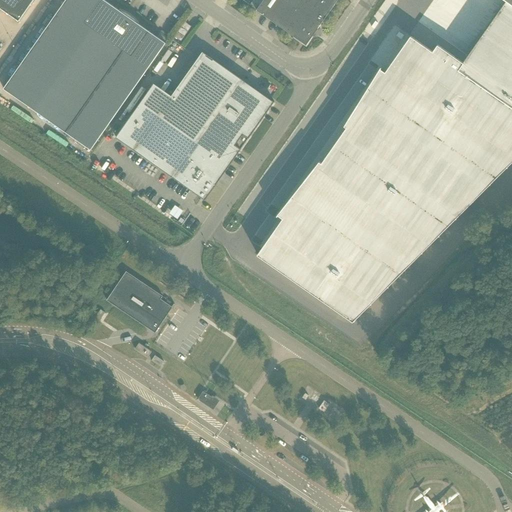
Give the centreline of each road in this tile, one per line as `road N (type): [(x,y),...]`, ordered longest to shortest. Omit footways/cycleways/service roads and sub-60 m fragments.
road 1 (unclassified): [(308,68),(286,62),(197,0)]
road 2 (unknown): [(212,223),(112,150)]
